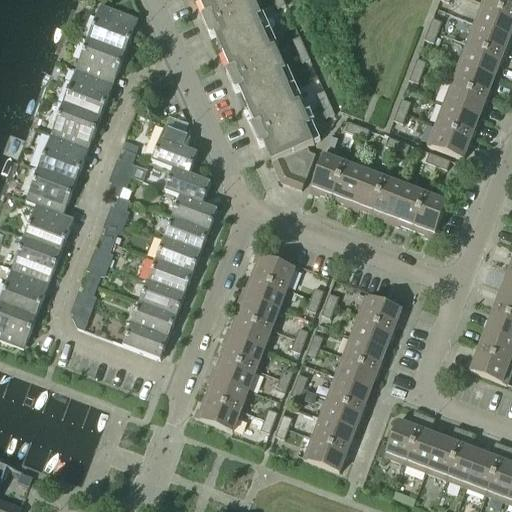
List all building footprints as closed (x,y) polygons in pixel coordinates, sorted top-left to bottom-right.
[(197,0),(206,18),(212,15),(214,19),(212,20),(218,32),(219,31),(221,35),(215,38),(230,73),(237,70),(238,74),(237,75),(242,87),(244,86),(245,90),(239,93),(255,128),(261,125),(263,129),(261,129),(267,142),(268,141),(270,145),(264,147),(281,186),(301,194),(315,158),(310,156),(307,150),(314,147),(307,131),(311,129),(300,105),(296,107),(282,76),(286,74),(275,50),(271,52),(258,22),(262,20),(252,0),(197,0)] [(286,9),(281,0),(273,0),(272,1),(277,12),(286,9)] [(511,18),(511,0),(484,0),(481,7),(511,18)] [(510,41),(511,35),(511,18),(481,7),(474,27),(510,41)] [(126,56),(138,23),(101,9),(88,42),(126,56)] [(437,37),(442,26),(432,22),(428,33),(437,37)] [(213,34),(208,23),(203,25),(208,36),(213,34)] [(502,61),(510,41),(474,27),(466,48),(502,61)] [(433,47),(437,37),(428,33),(424,44),(433,47)] [(305,52),(300,40),(292,44),(297,55),(305,52)] [(113,89),(126,56),(88,42),(76,75),(113,89)] [(494,81),(502,62),(502,61),(466,48),(458,68),(494,81)] [(310,63),(305,52),(297,55),(302,67),(310,63)] [(422,77),(426,66),(417,63),(413,73),(422,77)] [(487,102),(494,81),(458,68),(451,88),(487,102)] [(418,88),(422,77),(413,73),(409,84),(418,88)] [(101,121),(109,99),(113,89),(76,75),(63,107),(101,121)] [(238,89),(233,78),(227,80),(232,91),(238,89)] [(479,122),(486,103),(487,102),(451,88),(443,108),(479,122)] [(329,106),(324,95),(316,98),(321,110),(329,106)] [(407,117),(411,106),(402,103),(397,114),(407,117)] [(334,118),(329,106),(321,110),(326,121),(334,118)] [(88,154),(101,121),(63,107),(51,140),(88,154)] [(471,142),(479,122),(443,108),(435,128),(471,142)] [(403,128),(407,117),(397,114),(393,124),(403,128)] [(355,139),(359,130),(348,126),(345,135),(355,139)] [(463,163),(471,143),(471,142),(435,128),(427,150),(463,163)] [(366,143),(369,134),(359,130),(355,139),(366,143)] [(198,157),(186,152),(191,141),(165,131),(152,165),(173,173),(189,179),(190,178),(198,157)] [(262,144),(257,132),(252,135),(257,146),(262,144)] [(76,186),(88,154),(51,140),(39,172),(76,186)] [(396,155),(399,145),(388,141),(385,150),(396,155)] [(406,159),(410,149),(399,145),(396,155),(406,159)] [(132,168),(136,158),(124,154),(121,164),(132,168)] [(436,170),(439,161),(429,157),(425,166),(436,170)] [(331,203),(345,167),(324,158),(309,197),(317,200),(318,198),(331,203)] [(447,174),(450,165),(439,161),(436,170),(447,174)] [(350,213),(365,174),(345,167),(331,203),(344,208),(343,210),(350,213)] [(64,219),(76,186),(39,172),(26,206),(36,210),(37,208),(53,215),(64,219)] [(202,209),(203,208),(211,186),(190,178),(189,179),(173,173),(165,195),(180,200),(202,209)] [(372,218),(385,182),(365,174),(350,213),(358,215),(359,213),(372,218)] [(391,228),(405,190),(385,182),(372,218),(384,223),(383,225),(391,228)] [(119,201),(123,191),(112,187),(108,197),(119,201)] [(412,233),(426,197),(405,190),(391,228),(398,231),(399,228),(412,233)] [(432,244),(447,206),(426,197),(412,233),(425,238),(424,241),(432,244)] [(209,235),(218,213),(203,208),(202,209),(180,200),(172,221),(209,235)] [(130,205),(119,201),(115,211),(126,215),(130,205)] [(61,256),(74,223),(64,219),(53,215),(37,208),(36,210),(24,242),(61,256)] [(201,257),(209,235),(172,221),(164,242),(201,257)] [(113,248),(117,238),(106,233),(102,243),(113,248)] [(49,288),(61,256),(24,242),(12,274),(49,288)] [(193,278),(201,257),(164,242),(156,264),(193,278)] [(110,258),(113,248),(102,243),(98,253),(110,258)] [(287,294),(295,274),(295,273),(257,258),(254,266),(256,267),(251,280),(287,294)] [(185,299),(193,278),(156,264),(148,285),(185,299)] [(511,297),(511,273),(509,273),(501,293),(511,297)] [(0,306),(37,321),(45,299),(49,288),(12,274),(0,304),(0,306)] [(97,290),(101,280),(90,276),(86,286),(97,290)] [(279,314),(287,294),(251,280),(246,293),(244,292),(241,299),(279,314)] [(177,321),(185,299),(148,285),(139,306),(177,321)] [(93,300),(97,290),(86,286),(82,296),(93,300)] [(319,306),(323,296),(314,292),(310,303),(319,306)] [(511,321),(511,297),(501,293),(493,314),(511,321)] [(334,312),(338,301),(329,298),(325,308),(334,312)] [(272,334),(279,314),(241,299),(238,307),(240,308),(236,320),(272,334)] [(394,335),(402,313),(366,299),(357,321),(394,335)] [(315,317),(319,306),(310,303),(306,313),(315,317)] [(0,345),(24,354),(37,321),(0,306),(0,345)] [(169,342),(177,321),(139,306),(131,328),(169,342)] [(330,323),(334,312),(325,308),(321,319),(330,323)] [(511,343),(511,321),(493,314),(486,334),(511,343)] [(84,335),(88,324),(74,318),(72,322),(77,332),(84,335)] [(264,354),(271,335),(272,334),(236,320),(231,333),(228,332),(226,340),(264,354)] [(386,355),(393,335),(394,335),(357,321),(350,341),(386,355)] [(169,342),(131,328),(123,350),(160,364),(169,342)] [(304,347),(308,336),(299,333),(295,343),(304,347)] [(511,366),(511,343),(486,334),(478,354),(511,366)] [(319,352),(323,342),(314,338),(310,349),(319,352)] [(256,375),(264,354),(226,340),(223,347),(225,348),(220,361),(256,375)] [(378,375),(386,355),(350,341),(342,361),(378,375)] [(300,357),(304,347),(295,343),(291,354),(300,357)] [(315,363),(319,352),(310,349),(306,359),(315,363)] [(506,389),(511,373),(511,366),(478,354),(470,375),(506,389)] [(249,395),(256,375),(220,361),(215,374),(213,373),(210,380),(249,395)] [(371,395),(378,376),(378,375),(342,361),(334,381),(371,395)] [(289,387),(293,376),(284,373),(279,384),(289,387)] [(304,393),(308,382),(298,379),(294,389),(304,393)] [(241,415),(248,395),(249,395),(210,380),(207,387),(210,388),(205,401),(241,415)] [(363,415),(371,395),(334,381),(327,402),(363,415)] [(285,398),(289,387),(279,384),(275,394),(285,398)] [(300,403),(304,393),(294,389),(290,400),(300,403)] [(233,436),(241,415),(205,401),(200,414),(198,413),(194,422),(233,436)] [(355,436),(362,416),(363,415),(327,402),(319,422),(355,436)] [(273,427),(277,417),(268,413),(264,424),(273,427)] [(406,469),(425,419),(414,415),(409,429),(398,425),(384,461),(406,469)] [(288,433),(292,422),(283,419),(279,429),(288,433)] [(426,476),(440,440),(429,436),(435,423),(425,419),(406,469),(426,476)] [(347,456),(355,436),(319,422),(311,442),(347,456)] [(269,438),(273,427),(264,424),(260,434),(269,438)] [(284,444),(288,433),(279,429),(275,440),(284,444)] [(446,484),(465,435),(455,431),(450,444),(440,440),(426,476),(446,484)] [(466,492),(480,456),(470,452),(475,438),(465,435),(446,484),(466,492)] [(339,477),(347,456),(311,442),(303,463),(339,477)] [(486,499),(505,450),(495,446),(490,460),(480,456),(466,492),(486,499)] [(507,507),(511,492),(511,468),(510,467),(511,462),(511,452),(505,450),(486,499),(507,507)] [(0,489),(7,470),(0,467),(0,511),(21,511),(0,503),(0,489)]
